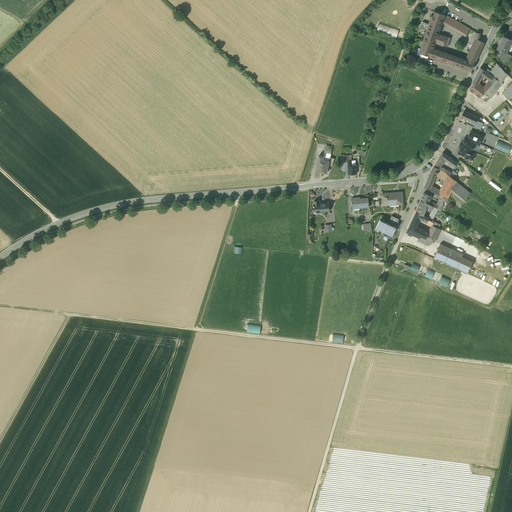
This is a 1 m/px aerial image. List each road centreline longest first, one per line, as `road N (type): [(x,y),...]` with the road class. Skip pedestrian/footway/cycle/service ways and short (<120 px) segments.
road 1 (tertiary): [(416,167),(384,179),(116,206),(57,223),(0,258)]
road 2 (track): [(357,348),(0,306)]
road 3 (track): [(196,329),(141,511)]
road 4 (tertiary): [(507,12),(441,139),(416,167)]
road 5 (track): [(357,348),(511,366)]
road 6 (track): [(0,449),(71,314)]
road 7 (track): [(196,329),(237,192)]
